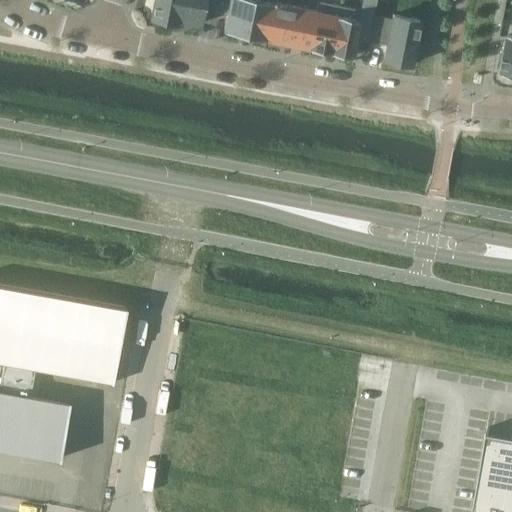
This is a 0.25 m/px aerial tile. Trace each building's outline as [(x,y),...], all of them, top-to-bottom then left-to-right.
[(177,22),(177,20),(181,0),(154,0),(151,17),(177,22)] [(203,8),(215,10),(217,0),(181,0),(177,20),(200,25),(203,8)] [(217,0),(215,10),(227,13),(224,31),(246,35),(252,0),(217,0)] [(252,0),(246,35),(267,39),(274,2),(275,2),(275,0),(252,0)] [(316,10),(295,6),(288,44),(309,48),(318,1),(316,10)] [(318,1),(309,48),(330,52),(339,5),(318,1)] [(267,39),(288,44),(295,6),(275,2),(274,2),(267,39)] [(362,10),(339,5),(330,52),(352,57),(356,38),(369,40),(374,15),(361,12),(362,10)] [(406,63),(410,64),(419,20),(393,14),(392,18),(374,15),(369,40),(387,44),(384,59),(388,60),(387,64),(406,67),(406,63)] [(511,73),(511,23),(510,24),(505,53),(501,52),(498,68),(502,68),(501,72),(511,73)] [(113,382),(127,306),(0,283),(0,359),(4,360),(0,383),(0,444),(59,455),(58,458),(60,458),(70,401),(68,401),(68,404),(30,397),(36,365),(112,379),(111,382),(113,382)] [(511,511),(511,435),(489,431),(490,428),(488,427),(472,511),(511,511)]
